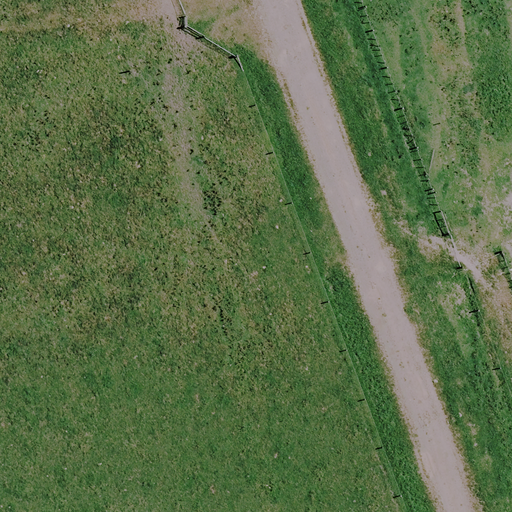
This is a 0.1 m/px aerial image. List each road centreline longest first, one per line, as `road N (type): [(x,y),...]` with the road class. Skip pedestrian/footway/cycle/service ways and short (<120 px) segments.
road 1 (track): [(334,0),(511,500)]
road 2 (secondary): [(253,0),(364,511)]
road 3 (secondary): [(213,511),(117,0)]
